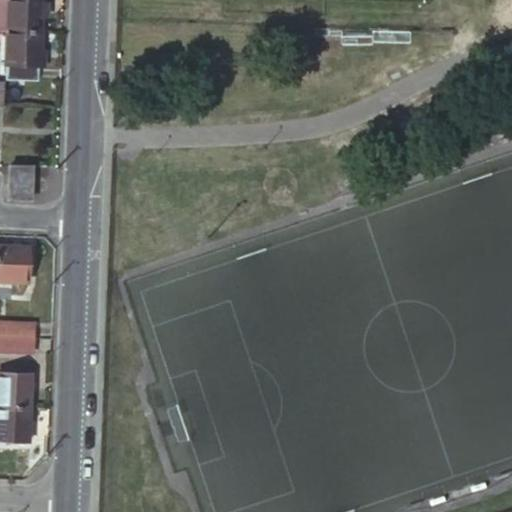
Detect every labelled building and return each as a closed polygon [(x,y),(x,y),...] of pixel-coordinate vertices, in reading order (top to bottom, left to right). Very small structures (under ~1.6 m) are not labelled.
[(0,0),(0,29),(6,29),(41,31),(42,0),(0,0)] [(37,64),(40,64),(41,31),(6,29),(4,61),(7,62),(6,77),(37,78),(37,64)] [(30,199),(32,166),(9,165),(7,198),(30,199)] [(0,279),(28,280),(29,247),(0,245),(0,279)] [(0,335),(32,337),(33,320),(0,319),(0,335)] [(0,351),(32,352),(32,337),(0,335),(0,351)] [(0,405),(26,406),(27,374),(0,372),(0,405)] [(0,439),(25,440),(26,406),(0,405),(0,439)]
